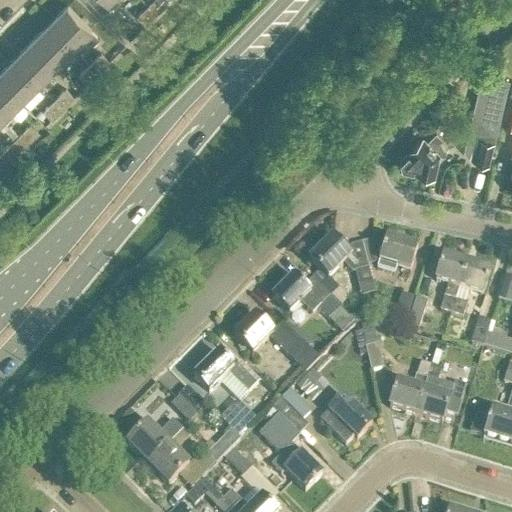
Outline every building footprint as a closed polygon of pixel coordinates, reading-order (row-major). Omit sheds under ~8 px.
[(108,0),(89,0),(103,13),(112,4),(108,0)] [(166,0),(151,0),(148,4),(156,13),(167,1),(166,0)] [(67,4),(49,22),(73,46),(92,28),(67,4)] [(156,13),(148,4),(137,15),(145,24),(156,13)] [(49,22),(31,40),(56,64),(73,46),(49,22)] [(31,40),(13,58),(38,82),(56,64),(31,40)] [(101,51),(90,63),(98,71),(110,60),(101,51)] [(13,58),(0,71),(0,80),(20,100),(38,82),(13,58)] [(98,71),(90,63),(79,74),(87,82),(98,71)] [(498,120),(508,79),(490,75),(480,85),(474,111),(480,118),(470,127),(470,128),(479,138),(474,160),(488,163),(495,134),(498,120)] [(0,80),(0,115),(2,118),(20,100),(0,80)] [(66,87),(54,99),(63,107),(74,96),(66,87)] [(501,123),(511,126),(511,92),(510,92),(501,123)] [(63,107),(54,99),(43,110),(52,118),(63,107)] [(30,123),(19,134),(27,143),(39,131),(30,123)] [(398,161),(400,167),(416,170),(415,172),(434,175),(438,153),(444,154),(447,142),(436,131),(426,140),(422,136),(409,149),(410,150),(398,161)] [(0,170),(27,143),(19,134),(0,153),(0,170)] [(367,269),(362,247),(351,250),(351,251),(346,255),(332,242),(319,255),(317,253),(310,260),(312,262),(309,265),(328,284),(345,267),(352,274),(351,275),(353,277),(356,277),(360,292),(370,290),(366,274),(368,273),(367,269)] [(371,245),(362,247),(367,269),(378,266),(376,274),(394,279),(396,272),(410,276),(418,252),(387,242),(385,248),(371,245)] [(440,315),(451,318),(456,304),(455,304),(459,292),(459,293),(467,267),(444,260),(436,285),(448,289),(440,315)] [(491,274),(467,267),(459,293),(483,300),(491,274)] [(498,304),(511,308),(511,278),(506,277),(498,304)] [(290,319),(301,308),(312,319),(317,314),(328,325),(340,313),(329,302),(330,301),(312,283),(305,291),(294,280),(272,302),(290,319)] [(393,324),(405,328),(413,302),(401,299),(393,324)] [(407,330),(418,333),(427,306),(415,303),(407,330)] [(456,304),(451,318),(462,322),(467,308),(456,304)] [(234,340),(253,359),(269,342),(306,378),(320,364),(300,345),(297,347),(280,330),(273,338),(254,320),(234,340)] [(471,347),(484,351),(487,338),(491,327),(478,323),(471,347)] [(511,345),(487,338),(484,351),(511,359),(511,345)] [(366,351),(371,375),(384,372),(378,348),(366,351)] [(194,381),(209,397),(228,378),(248,397),(257,388),(236,369),(233,372),(218,357),(194,381)] [(389,412),(416,420),(432,370),(421,367),(414,390),(398,385),(389,412)] [(511,390),(511,401),(507,418),(492,413),(483,442),(511,450),(511,368),(509,367),(503,388),(511,390)] [(432,370),(416,420),(442,428),(446,417),(457,420),(467,390),(451,385),(450,390),(438,386),(442,373),(432,370)] [(296,391),(303,399),(315,388),(308,380),(296,391)] [(179,400),(197,419),(206,410),(188,391),(179,400)] [(311,416),(290,395),(281,403),(284,407),(302,424),(311,416)] [(284,407),(275,416),(297,438),(307,428),(302,424),(284,407)] [(320,424),(346,450),(354,441),(357,444),(372,429),(351,408),(345,414),(338,407),(320,424)] [(189,427),(196,420),(191,414),(183,422),(189,427)] [(219,423),(231,435),(238,442),(247,432),(228,414),(219,423)] [(127,449),(148,469),(169,449),(183,435),(173,425),(159,439),(148,428),(127,449)] [(238,442),(231,435),(207,459),(216,469),(236,448),(240,444),(238,442)] [(169,449),(148,469),(169,490),(189,469),(169,449)] [(301,458),(292,449),(271,469),(281,479),(285,476),(305,496),(322,479),(301,458)] [(225,464),(242,481),(251,473),(234,455),(225,464)] [(185,502),(194,510),(205,500),(212,493),(203,484),(185,502)] [(212,493),(205,500),(216,511),(224,503),(212,493)] [(248,511),(232,495),(224,503),(232,511),(271,511),(261,501),(250,511),(248,511)] [(232,511),(224,503),(216,511),(232,511)]
